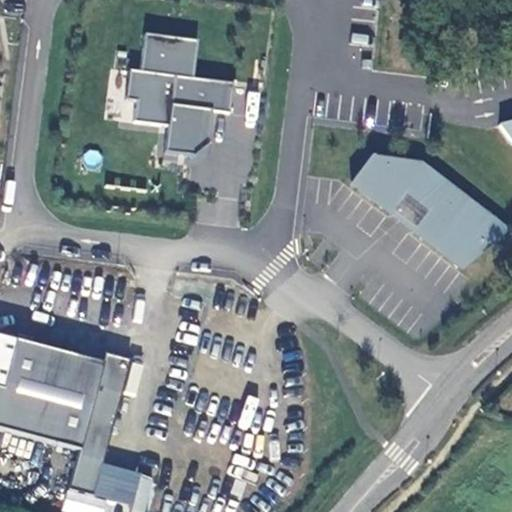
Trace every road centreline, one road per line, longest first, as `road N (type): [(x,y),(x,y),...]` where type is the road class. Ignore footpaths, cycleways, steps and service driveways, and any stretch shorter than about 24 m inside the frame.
road 1 (residential): [(272,268),(241,256),(39,231),(21,207),(47,0)]
road 2 (residential): [(300,0),(312,11),(272,268)]
road 3 (residential): [(450,398),(330,305)]
road 4 (secondary): [(349,511),(450,398)]
